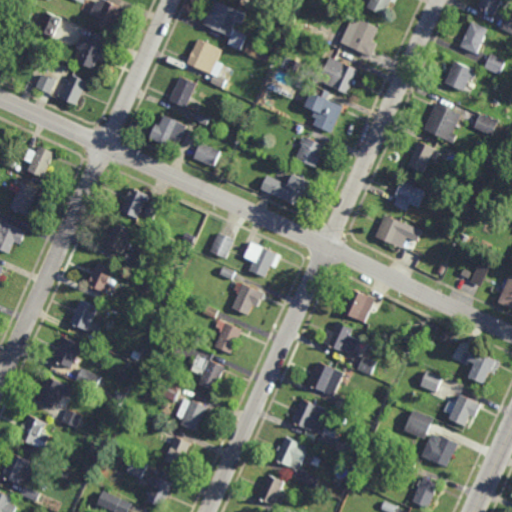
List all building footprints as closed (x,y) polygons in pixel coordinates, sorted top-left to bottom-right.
[(102,0),(128,11),(121,27),(115,24),(113,31),(99,25),(101,18),(95,15),(102,0)] [(264,14),(243,5),(244,0),(252,0),(268,7),(264,14)] [(381,16),(389,0),(369,0),(366,8),(381,16)] [(481,0),(499,0),(491,17),(477,10),(481,0)] [(206,24),(233,38),(236,31),(233,30),(236,23),(242,26),(247,16),(216,1),(206,24)] [(53,35),(37,28),(46,10),(61,17),(53,35)] [(511,33),(501,28),(507,14),(511,16),(511,33)] [(370,55),(375,45),(370,42),(376,31),(353,20),(343,42),(370,55)] [(470,23),(488,31),(478,54),(460,46),(470,23)] [(83,38),(105,48),(96,69),(81,63),(85,52),(78,49),(83,38)] [(190,65),(220,77),(224,65),(218,62),(222,51),(199,42),(190,65)] [(286,68),(277,63),(283,53),(291,58),(286,68)] [(271,63),(264,59),(267,54),(274,57),(271,63)] [(501,75),(485,67),(492,54),(507,61),(501,75)] [(351,94),(360,72),(332,60),(328,70),(320,66),(315,79),(351,94)] [(451,62),(475,72),(465,95),(441,85),(451,62)] [(50,92),(36,86),(42,72),(56,79),(50,92)] [(75,76),(91,84),(80,107),(63,99),(75,76)] [(174,102),(191,108),(199,85),(182,79),(174,102)] [(333,133),(344,107),(313,94),(308,106),(318,111),(315,119),(320,121),(318,126),(333,133)] [(433,105),(459,116),(448,141),(422,131),(433,105)] [(206,124),(194,119),(198,111),(210,117),(206,124)] [(493,135),(474,128),(480,114),(498,122),(493,135)] [(178,150),(188,127),(166,117),(161,127),(157,126),(152,139),(178,150)] [(300,132),(295,130),(299,124),(303,126),(300,132)] [(299,161),(318,168),(327,148),(308,140),(299,161)] [(213,166),(193,157),(200,142),(220,151),(213,166)] [(417,145),(436,153),(432,163),(426,161),(421,173),(408,168),(417,145)] [(29,172),(46,179),(57,154),(41,147),(38,154),(30,150),(25,160),(33,164),(29,172)] [(472,173),(457,166),(464,153),(478,159),(472,173)] [(13,167),(7,164),(10,158),(16,161),(13,167)] [(264,191),(298,207),(310,183),(297,176),(291,188),(270,178),(264,191)] [(13,209),(29,216),(40,190),(24,183),(13,209)] [(401,183),(425,194),(418,210),(410,206),(407,212),(394,206),(397,200),(394,198),(401,183)] [(124,213),(141,219),(150,196),(134,189),(124,213)] [(154,217),(145,213),(153,196),(161,200),(154,217)] [(409,230),(405,237),(397,233),(392,243),(376,235),(384,218),(409,230)] [(0,249),(13,254),(17,243),(23,245),(28,233),(0,221),(0,249)] [(124,254),(134,232),(115,224),(106,247),(124,254)] [(226,258),(209,251),(219,232),(235,240),(226,258)] [(192,243),(183,239),(185,233),(194,237),(192,243)] [(444,244),(438,241),(440,236),(447,240),(444,244)] [(252,272),(269,279),(273,268),(277,270),(283,257),(254,244),(247,259),(256,263),(252,272)] [(140,271),(123,263),(128,253),(145,261),(140,271)] [(106,291),(117,270),(101,262),(92,280),(97,282),(95,286),(106,291)] [(480,286),(471,281),(480,263),(489,267),(480,286)] [(468,278),(461,275),(464,268),(471,271),(468,278)] [(498,304),(511,308),(511,277),(509,276),(498,304)] [(236,309),(250,316),(261,293),(240,284),(237,290),(243,293),(236,309)] [(342,314),(365,322),(373,300),(350,292),(342,314)] [(72,325),(89,332),(99,307),(83,300),(72,325)] [(214,319),(203,313),(207,305),(219,311),(214,319)] [(217,347),(232,354),(243,330),(222,320),(218,328),(225,331),(217,347)] [(327,348),(352,358),(361,336),(336,326),(327,348)] [(174,353),(158,345),(165,331),(181,339),(174,353)] [(56,362),(73,369),(82,346),(65,339),(56,362)] [(138,360),(131,357),(134,350),(141,353),(138,360)] [(482,386),(492,362),(469,352),(465,362),(472,365),(466,380),(482,386)] [(200,383),(216,390),(226,367),(199,355),(193,371),(204,375),(200,383)] [(370,375),(358,369),(363,356),(376,361),(370,375)] [(307,385),(331,396),(342,374),(318,363),(307,385)] [(96,388),(76,380),(81,368),(101,377),(96,388)] [(444,377),(437,393),(421,385),(423,381),(416,378),(419,372),(425,375),(428,370),(444,377)] [(55,408),(62,393),(71,397),(75,389),(48,377),(37,400),(55,408)] [(181,387),(175,401),(156,393),(157,390),(154,389),(156,383),(159,384),(162,378),(181,387)] [(457,395),(481,404),(474,421),(468,418),(464,429),(446,422),(457,395)] [(356,414),(350,412),(350,413),(335,406),(339,397),(354,404),(353,406),(359,408),(356,414)] [(182,425),(199,432),(210,409),(186,399),(179,415),(185,418),(182,425)] [(292,425),(315,434),(325,411),(302,401),(292,425)] [(77,428),(61,421),(66,409),(82,415),(77,428)] [(31,417),(47,424),(43,434),(50,437),(45,448),(39,445),(38,448),(21,441),(31,417)] [(163,432),(151,427),(155,418),(167,423),(163,432)] [(432,431),(420,426),(423,418),(436,423),(432,431)] [(332,449),(318,443),(322,434),(336,440),(332,449)] [(448,468),(457,445),(430,435),(421,458),(448,468)] [(298,472),(308,449),(283,438),(274,461),(298,472)] [(177,439),(193,446),(183,469),(167,462),(177,439)] [(349,454),(342,452),(344,446),(351,448),(349,454)] [(63,468),(48,461),(54,450),(69,457),(63,468)] [(141,479),(126,472),(134,457),(148,464),(141,479)] [(21,485),(23,480),(32,484),(38,466),(16,458),(8,481),(21,485)] [(413,473),(401,468),(404,460),(416,466),(413,473)] [(319,490),(301,482),(305,471),(320,478),(317,485),(321,487),(319,490)] [(276,506),(285,483),(270,477),(261,500),(276,506)] [(166,510),(175,485),(160,479),(150,504),(166,510)] [(422,480),(437,487),(426,511),(411,504),(422,480)] [(92,494),(86,492),(89,483),(95,486),(92,494)] [(37,501),(21,494),(25,486),(40,493),(37,501)] [(100,497),(94,494),(98,487),(104,490),(100,497)] [(114,511),(128,511),(132,503),(104,491),(98,504),(114,511)] [(0,511),(16,511),(18,509),(11,506),(14,499),(0,493),(0,511)] [(377,507),(371,504),(373,499),(379,502),(377,507)] [(395,511),(388,511),(382,509),(386,501),(398,507),(395,511)]
